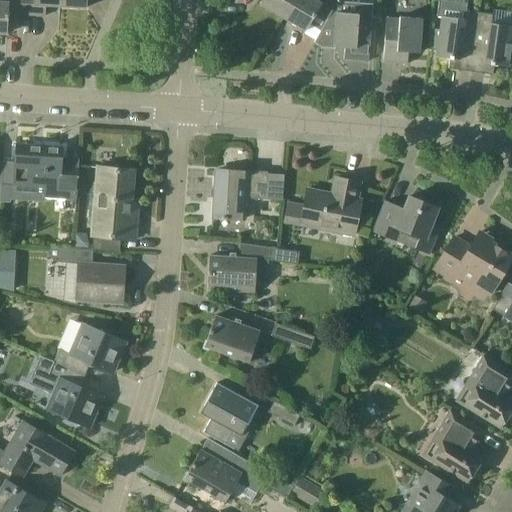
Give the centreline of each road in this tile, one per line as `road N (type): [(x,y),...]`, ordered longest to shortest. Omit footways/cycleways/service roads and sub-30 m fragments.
road 1 (residential): [(178,111),(160,312),(114,511)]
road 2 (residential): [(511,148),(456,132),(178,111)]
road 3 (residential): [(178,111),(0,98)]
